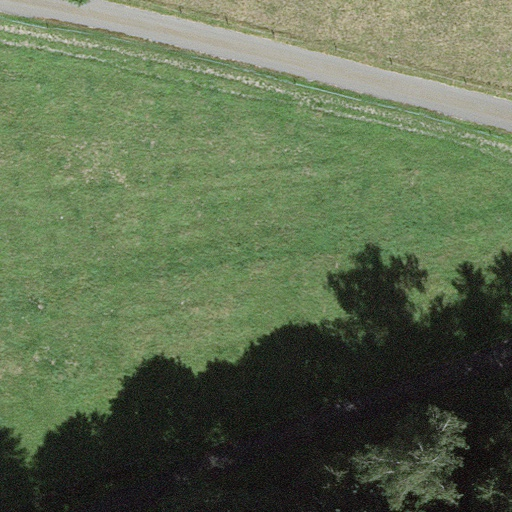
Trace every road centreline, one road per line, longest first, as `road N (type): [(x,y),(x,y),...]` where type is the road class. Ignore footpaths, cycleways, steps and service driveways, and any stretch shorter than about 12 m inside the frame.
road 1 (residential): [(511,116),(258,49),(22,0)]
road 2 (residential): [(511,346),(122,511)]
